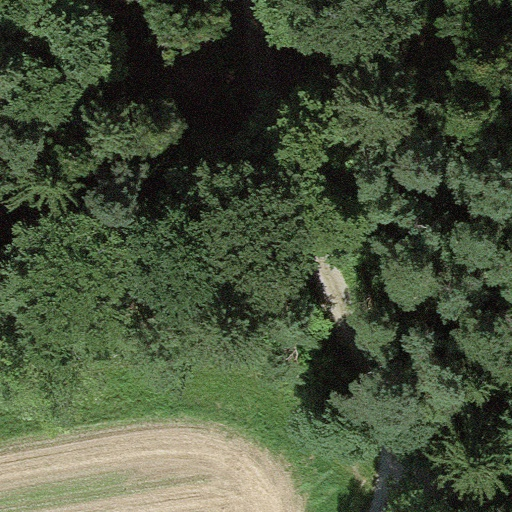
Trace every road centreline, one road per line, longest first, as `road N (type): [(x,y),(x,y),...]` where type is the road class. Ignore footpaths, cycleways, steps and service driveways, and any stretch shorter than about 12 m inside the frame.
road 1 (track): [(282,0),(279,22),(314,227),(386,428),(461,470),(511,484)]
road 2 (track): [(380,447),(319,406),(141,352),(0,370)]
